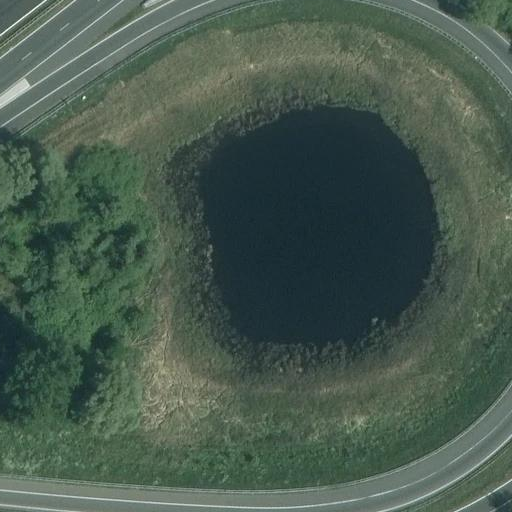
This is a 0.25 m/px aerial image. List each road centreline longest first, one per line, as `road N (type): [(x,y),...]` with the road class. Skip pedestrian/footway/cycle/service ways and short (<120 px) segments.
road 1 (motorway): [(511,416),(486,442),(419,482),(310,511)]
road 2 (motorway): [(0,116),(191,0)]
road 3 (motorway): [(161,511),(0,493)]
road 4 (motorway): [(0,76),(99,0)]
